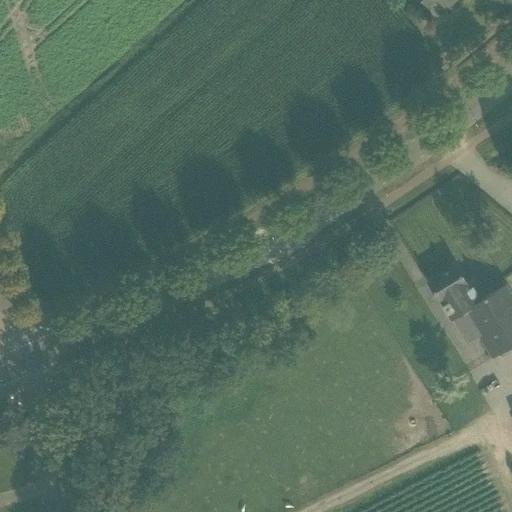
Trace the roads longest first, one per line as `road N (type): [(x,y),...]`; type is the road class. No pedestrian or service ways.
road 1 (tertiary): [(320,214),(511,76)]
road 2 (tertiary): [(18,362),(215,272)]
road 3 (unclassified): [(64,511),(18,362)]
road 4 (tertiary): [(215,272),(295,243),(320,214)]
road 5 (tertiary): [(320,214),(282,224),(215,272)]
